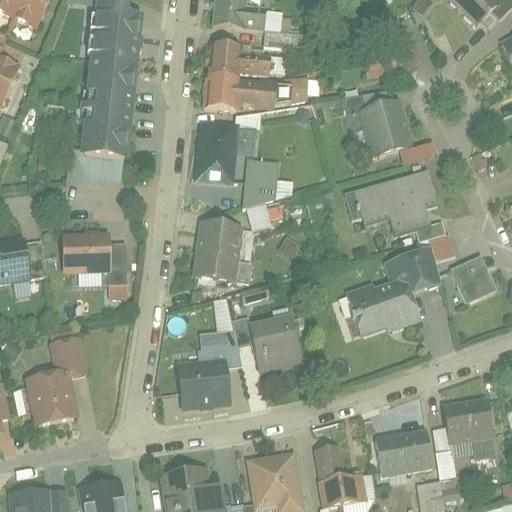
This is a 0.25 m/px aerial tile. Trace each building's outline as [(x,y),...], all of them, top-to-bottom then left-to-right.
[(0,0),(0,16),(38,33),(53,0),(0,0)] [(242,0),(216,0),(213,29),(264,35),(267,13),(241,11),(242,0)] [(502,4),(497,0),(451,0),(448,4),(475,31),(502,4)] [(92,8),(79,162),(126,166),(139,12),(92,8)] [(265,49),(277,49),(277,35),(265,35),(265,49)] [(511,44),(500,51),(511,73),(511,44)] [(239,53),(211,51),(206,116),(236,118),(236,114),(277,117),(279,87),(236,84),(239,53)] [(0,63),(0,108),(17,71),(0,63)] [(408,154),(394,107),(364,116),(377,163),(408,154)] [(235,120),(236,132),(260,130),(258,118),(235,120)] [(238,133),(200,130),(195,188),(234,191),(236,161),(238,133)] [(246,164),(245,233),(270,234),(270,222),(280,222),(280,201),(291,201),(291,185),(277,185),(278,165),(246,164)] [(426,173),(345,199),(356,235),(390,224),(396,242),(430,231),(424,212),(437,208),(426,173)] [(232,233),(200,230),(194,283),(225,287),(232,233)] [(110,280),(110,238),(61,238),(61,280),(110,280)] [(0,290),(29,286),(23,245),(0,248),(0,290)] [(386,286),(344,300),(358,342),(386,332),(388,339),(421,328),(411,300),(440,291),(429,255),(381,271),(386,286)] [(494,295),(479,261),(449,275),(464,309),(494,295)] [(289,323),(248,333),(261,380),(300,371),(289,323)] [(83,385),(75,340),(48,345),(55,379),(24,384),(33,433),(75,425),(67,388),(83,385)] [(228,378),(180,384),(184,414),(232,408),(228,378)] [(493,442),(488,406),(444,412),(448,448),(493,442)] [(432,475),(426,439),(376,447),(382,484),(432,475)] [(339,455),(315,458),(322,511),(353,511),(350,485),(343,486),(339,455)] [(304,511),(296,459),(246,467),(252,508),(252,511),(304,511)] [(204,511),(198,477),(160,484),(164,511),(204,511)] [(125,511),(120,484),(78,491),(81,511),(125,511)] [(443,511),(443,508),(459,507),(457,484),(417,487),(418,511),(443,511)] [(70,511),(70,495),(9,499),(9,511),(70,511)]
